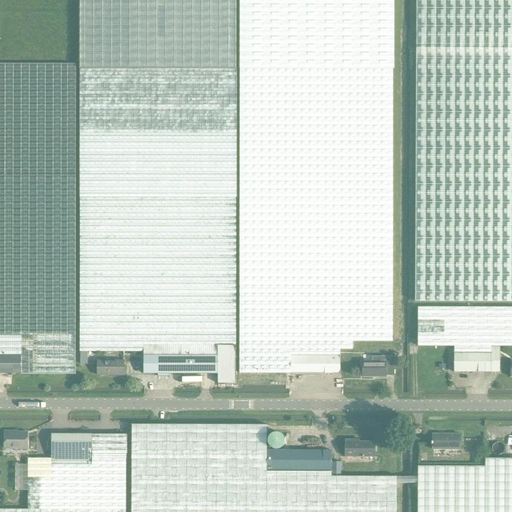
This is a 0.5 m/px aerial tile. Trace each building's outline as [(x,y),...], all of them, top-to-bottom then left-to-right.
[(218,351),(218,344),(235,344),(237,70),(236,0),(80,0),(80,69),(79,352),(143,351),(218,351)] [(393,0),(240,0),(239,374),(291,373),(291,352),(339,352),(339,350),(352,350),(352,342),(392,342),(392,68),(393,68),(393,0)] [(511,0),(416,0),(416,49),(415,301),(511,301),(511,0)] [(21,355),(21,372),(21,373),(76,373),(76,64),(0,63),(0,335),(21,336),(21,355)] [(454,346),(454,353),(467,353),(467,347),(490,347),(490,361),(499,361),(500,361),(500,346),(511,346),(511,307),(418,307),(418,346),(454,346)] [(0,355),(21,355),(21,336),(0,335),(0,355)] [(218,351),(218,374),(218,383),(235,383),(235,376),(235,344),(218,344),(218,351)] [(499,372),(499,361),(490,361),(490,347),(467,347),(467,353),(454,353),(454,372),(499,372)] [(143,373),(218,374),(218,351),(143,351),(143,373)] [(339,374),(339,352),(291,352),(291,373),(339,374)] [(13,373),(21,373),(21,372),(21,355),(0,355),(0,372),(13,373)] [(385,377),(385,376),(394,376),(395,357),(372,357),(372,362),(362,363),(362,377),(385,377)] [(123,375),(123,360),(98,360),(97,375),(123,375)] [(268,470),(268,450),(267,424),(133,424),(133,450),(132,511),(396,511),(396,477),(341,477),(331,477),(331,471),(268,470)] [(27,449),(27,433),(5,432),(4,449),(27,449)] [(92,434),(92,458),(51,458),(28,458),(28,464),(15,464),(15,490),(28,490),(28,498),(28,509),(0,509),(0,511),(125,511),(126,457),(126,435),(92,434)] [(51,458),(92,458),(92,434),(51,434),(51,458)] [(460,449),(460,434),(432,434),(432,449),(443,449),(443,454),(450,454),(450,449),(460,449)] [(375,457),(375,442),(354,442),(354,440),(345,440),(345,456),(375,457)] [(331,477),(341,477),(341,463),(331,463),(331,450),(268,450),(268,470),(331,471),(331,477)] [(511,511),(511,458),(484,458),(484,466),(417,466),(416,511),(511,511)]
